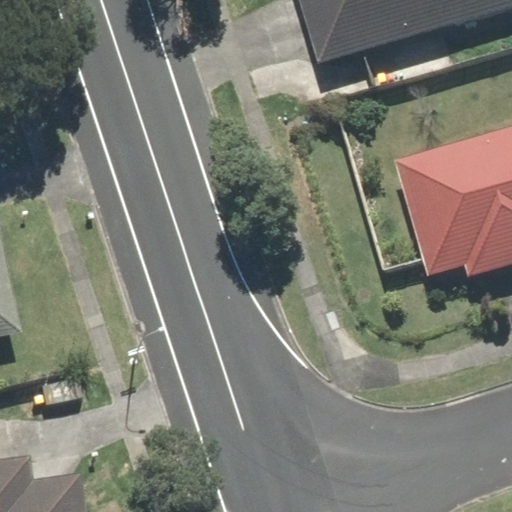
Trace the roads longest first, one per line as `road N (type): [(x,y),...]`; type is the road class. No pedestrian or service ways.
road 1 (residential): [(273,501),(118,0)]
road 2 (residential): [(511,429),(273,501)]
